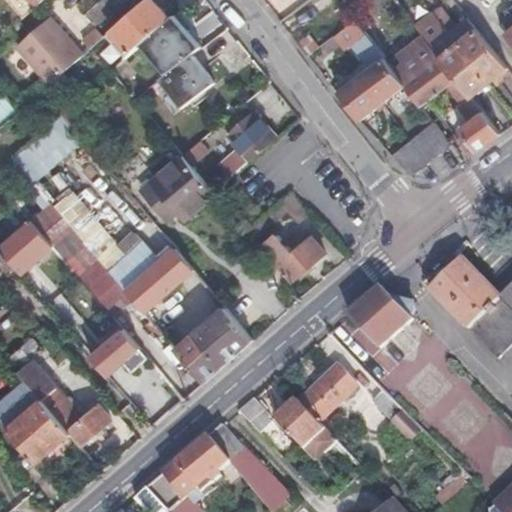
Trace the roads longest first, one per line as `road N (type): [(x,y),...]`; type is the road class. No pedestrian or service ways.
road 1 (tertiary): [(90,511),(416,226)]
road 2 (unclassified): [(236,0),(416,226)]
road 3 (tertiary): [(416,226),(511,153)]
